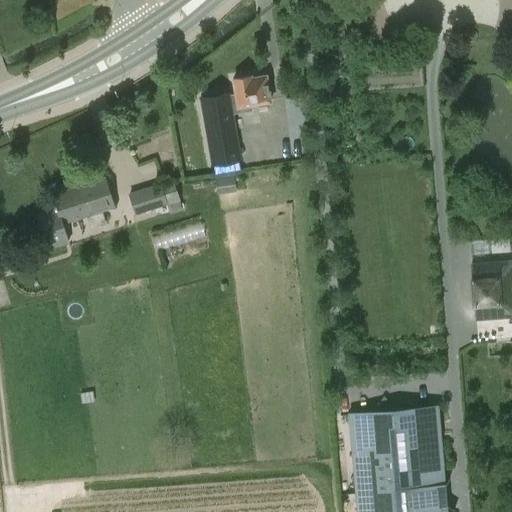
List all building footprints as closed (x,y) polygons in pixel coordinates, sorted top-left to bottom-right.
[(234,90),(199,96),(210,162),(240,157),(232,113),(252,109),(251,105),(270,101),(265,74),(251,77),(251,75),(232,78),(234,90)] [(233,173),(214,176),(217,194),(236,191),(233,173)] [(62,222),(84,215),(90,227),(105,222),(101,209),(113,205),(104,177),(51,194),(56,208),(36,214),(48,248),(68,241),(62,222)] [(161,182),(127,193),(134,214),(163,205),(166,204),(171,215),(183,210),(180,203),(178,199),(179,199),(173,181),(161,185),(161,182)] [(157,250),(207,233),(201,216),(152,234),(157,250)] [(511,270),(511,262),(471,265),(476,317),(511,313),(511,270)] [(94,401),(93,390),(80,392),(81,402),(94,401)] [(446,511),(437,406),(349,414),(358,511),(446,511)]
